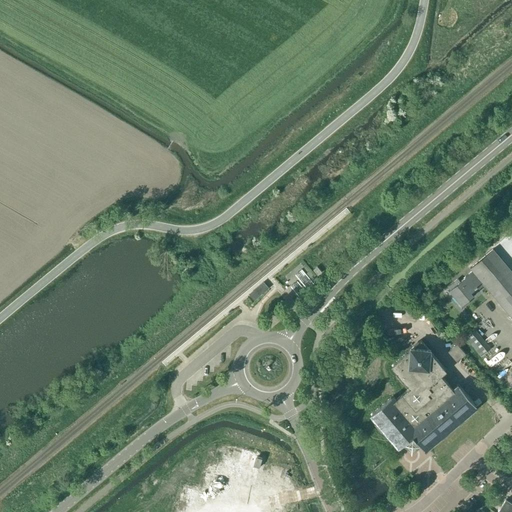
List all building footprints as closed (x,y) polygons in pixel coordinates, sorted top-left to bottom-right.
[(461,309),(469,302),(467,299),(473,295),(470,292),(482,282),(511,317),(511,271),(493,249),(470,268),(472,271),(460,281),(457,278),(447,287),(450,289),(449,290),(454,295),(451,298),(461,309)] [(256,296),(269,284),(263,277),(249,290),(256,296)] [(482,355),(490,348),(474,329),(466,336),(482,355)] [(441,375),(446,370),(421,340),(391,366),(397,373),(395,374),(402,383),(404,381),(409,387),(395,399),(394,398),(392,399),(391,397),(372,413),(373,415),(371,417),(376,422),(374,424),(381,432),(383,430),(397,447),(399,445),(400,447),(410,439),(416,439),(424,449),(426,447),(427,449),(440,438),(441,440),(450,433),(448,431),(475,408),(474,406),(476,405),(460,386),(458,388),(456,386),(453,389),(441,375)] [(448,352),(456,362),(465,354),(457,344),(448,352)] [(271,511),(280,486),(255,479),(263,454),(242,447),(239,455),(221,450),(209,488),(187,481),(177,511),(271,511)] [(511,511),(511,503),(505,500),(497,511),(511,511)]
